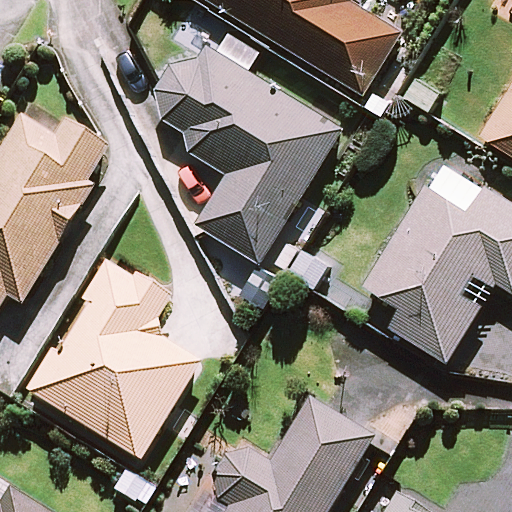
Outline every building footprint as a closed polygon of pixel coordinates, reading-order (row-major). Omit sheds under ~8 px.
[(346,0),(207,0),(366,99),(403,38),(345,2),(346,0)] [(164,117),(167,122),(195,139),(188,151),(232,178),(202,229),(266,268),(347,132),(210,51),(204,62),(198,62),(192,62),(186,64),(180,66),(175,69),(171,73),(167,78),(164,83),(162,88),(160,94),(160,100),(161,106),(162,112),(164,117)] [(511,97),(485,140),(511,156),(511,97)] [(87,194),(101,173),(110,158),(65,129),(56,144),(22,123),(0,158),(0,319),(9,305),(22,314),(95,200),(87,194)] [(511,206),(445,167),(371,291),(408,312),(396,332),(451,364),(485,307),(497,286),(511,295),(511,206)] [(340,266),(313,248),(294,276),(320,294),(340,266)] [(174,308),(106,267),(81,307),(92,313),(68,353),(61,349),(30,399),(142,467),(201,370),(154,342),(174,308)] [(289,286),(262,269),(241,302),(268,319),(289,286)] [(333,511),(373,446),(311,408),(274,469),(239,448),(209,498),(200,511),(333,511)] [(42,511),(0,485),(0,511),(42,511)]
